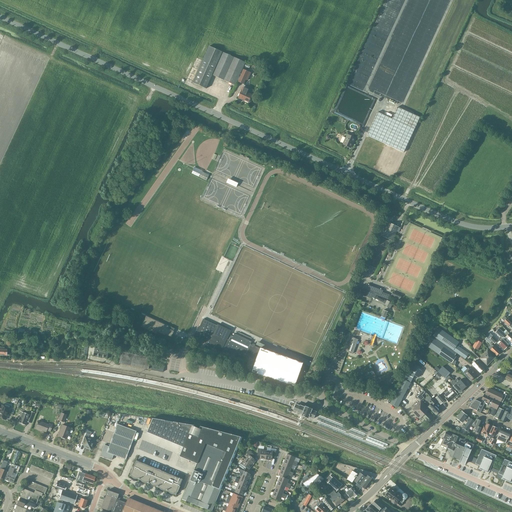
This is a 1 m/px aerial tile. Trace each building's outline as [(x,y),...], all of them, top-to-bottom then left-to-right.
[(383,36),(388,38),(390,34),(380,29),(379,32),(383,34),(383,36)] [(356,60),(348,80),(366,87),(371,75),(379,57),(382,49),(368,43),(369,41),(384,47),(387,39),(370,32),(358,61),(356,60)] [(234,86),(235,85),(245,62),(229,56),(209,46),(192,83),(206,89),(212,76),(219,79),(234,86)] [(249,72),(243,69),(238,82),(244,85),(249,72)] [(238,98),(248,102),(251,94),(248,93),(249,91),(245,89),(243,88),(241,91),(238,98)] [(367,136),(404,153),(420,118),(398,107),(392,119),(378,112),(367,136)] [(349,147),(351,148),(355,138),(347,135),(343,144),(345,145),(345,146),(348,148),(349,147)] [(228,180),(239,184),(241,180),(230,175),(228,180)] [(389,223),(383,237),(392,241),(399,227),(396,226),(397,225),(392,223),(392,224),(389,223)] [(368,286),(368,287),(364,286),(364,287),(361,286),(359,292),(358,294),(372,299),(372,297),(375,299),(376,296),(388,300),(390,295),(380,292),(381,290),(368,286)] [(391,297),(399,300),(401,296),(393,292),(391,297)] [(375,299),(385,304),(384,306),(390,309),(393,304),(387,301),(386,301),(377,296),(375,299)] [(171,337),(173,334),(174,331),(169,329),(170,327),(146,316),(141,327),(157,334),(158,332),(165,336),(166,335),(171,337)] [(200,327),(199,327),(195,337),(207,343),(206,345),(221,352),(222,349),(231,354),(232,352),(237,355),(238,353),(241,355),(242,353),(256,359),(252,372),(266,377),(265,380),(279,386),(281,382),(295,387),(303,363),(260,348),(260,349),(254,346),(255,345),(253,344),(252,345),(251,344),(252,342),(234,334),(234,336),(230,334),(231,331),(218,325),(218,326),(204,320),(200,327)] [(463,357),(466,352),(457,345),(459,342),(439,328),(433,336),(463,357)] [(497,331),(495,332),(500,337),(502,339),(502,338),(506,342),(507,340),(508,339),(511,343),(511,341),(511,335),(506,330),(503,333),(499,329),(497,331)] [(490,344),(492,342),(494,344),(498,341),(493,336),(490,340),(487,337),(485,340),(490,344)] [(500,337),(498,340),(500,342),(498,344),(504,350),(509,345),(506,342),(502,338),(502,339),(500,337)] [(358,340),(352,338),(348,351),(353,353),(358,340)] [(456,357),(455,356),(457,353),(435,338),(429,347),(452,363),(454,360),(456,357)] [(473,347),(478,350),(482,344),(477,341),(473,347)] [(489,347),(491,350),(497,356),(500,352),(495,346),(494,347),(492,344),(489,347)] [(7,355),(9,355),(9,350),(4,350),(4,347),(0,347),(0,350),(0,349),(0,355),(6,356),(7,355)] [(107,359),(109,350),(95,347),(93,356),(94,356),(94,352),(108,355),(107,359)] [(487,366),(495,357),(488,350),(480,359),(487,366)] [(122,351),(119,363),(148,369),(151,357),(122,351)] [(485,368),(479,362),(477,360),(472,365),(474,367),(480,373),(485,368)] [(151,370),(163,372),(164,365),(152,363),(151,370)] [(418,378),(421,371),(412,366),(411,365),(403,379),(411,383),(414,376),(418,378)] [(445,378),(450,373),(443,366),(438,372),(442,375),(445,378)] [(465,366),(461,370),(464,372),(463,373),(464,374),(470,381),(476,375),(473,372),(473,371),(471,369),(469,370),(468,368),(467,369),(465,366)] [(403,379),(390,404),(398,408),(411,383),(403,379)] [(457,379),(454,381),(463,390),(467,386),(461,379),(459,381),(457,379)] [(452,383),(454,386),(453,386),(459,393),(463,390),(454,381),(452,383)] [(449,403),(458,394),(452,388),(444,396),(446,398),(445,399),(449,403)] [(484,394),(482,400),(486,402),(485,403),(487,404),(487,405),(497,410),(504,395),(489,388),(486,395),(484,394)] [(441,405),(445,402),(439,396),(437,397),(436,399),(441,405)] [(432,399),(429,403),(431,404),(428,407),(437,415),(441,410),(434,404),(436,402),(432,399)] [(480,413),(484,404),(482,403),(482,402),(476,400),(473,402),(472,403),(471,403),(470,405),(469,405),(469,408),(477,412),(477,411),(480,413)] [(422,417),(429,423),(435,417),(428,411),(429,410),(421,401),(414,408),(415,409),(412,411),(420,419),(422,417)] [(307,417),(307,416),(314,419),(317,412),(312,410),(312,409),(305,407),(301,405),(301,406),(296,404),(294,410),(298,412),(298,413),(302,414),(302,415),(307,417)] [(0,418),(5,420),(10,409),(0,405),(0,418)] [(495,417),(500,420),(506,408),(503,407),(502,409),(501,409),(500,408),(495,417)] [(501,420),(506,422),(507,419),(511,421),(511,408),(511,410),(506,408),(501,420)] [(26,426),(27,422),(31,424),(35,414),(31,412),(30,416),(20,412),(19,415),(20,416),(19,419),(17,419),(16,422),(26,426)] [(462,412),(458,418),(463,422),(465,419),(468,421),(463,428),(468,431),(475,421),(462,412)] [(153,419),(147,432),(183,447),(192,427),(153,418),(153,419)] [(479,434),(482,428),(479,427),(482,421),(477,419),(473,426),(475,427),(474,431),(479,434)] [(46,431),(50,432),(53,425),(49,424),(48,426),(38,422),(35,428),(46,432),(46,431)] [(136,431),(118,424),(109,447),(104,445),(100,456),(112,460),(114,455),(126,460),(136,431)] [(485,435),(485,436),(487,437),(492,426),(487,424),(485,427),(484,427),(481,433),(485,435)] [(66,440),(71,429),(62,425),(58,437),(61,438),(61,439),(62,439),(63,438),(66,440)] [(497,428),(492,426),(487,438),(490,439),(491,436),(493,437),(497,428)] [(242,438),(192,427),(183,447),(179,457),(197,464),(182,500),(212,511),(242,438)] [(498,435),(497,438),(496,439),(496,440),(497,439),(506,443),(505,444),(506,444),(506,443),(507,439),(508,440),(510,434),(500,430),(498,435)] [(95,440),(89,438),(90,435),(91,435),(92,432),(87,431),(82,444),(85,445),(84,448),(91,450),(95,440)] [(441,445),(447,447),(447,448),(450,449),(449,451),(451,456),(453,457),(456,459),(456,460),(465,464),(467,460),(468,458),(469,455),(474,444),(459,438),(460,438),(456,436),(457,436),(453,434),(453,435),(446,432),(444,437),(443,439),(444,439),(441,445)] [(260,459),(266,460),(268,451),(264,450),(259,449),(257,456),(261,456),(260,459)] [(484,471),(489,473),(490,470),(491,468),(496,456),(482,449),(477,459),(469,455),(468,458),(467,460),(480,466),(478,470),(481,471),(481,470),(484,471)] [(248,457),(246,459),(253,465),(257,460),(254,458),(256,456),(249,450),(247,453),(248,454),(247,456),(248,457)] [(271,452),(268,451),(266,460),(272,461),(273,458),(275,458),(276,451),(271,450),(271,452)] [(288,454),(285,460),(297,465),(298,463),(294,461),(296,458),(288,454)] [(249,470),(253,465),(246,459),(244,462),(243,462),(240,466),(245,470),(247,468),(249,470)] [(511,462),(505,459),(499,471),(491,468),(490,470),(503,476),(501,480),(504,482),(504,480),(511,483),(511,482),(511,462)] [(285,460),(283,465),(291,468),(293,465),(296,467),(297,465),(285,460)] [(164,491),(165,491),(169,492),(169,493),(170,493),(170,494),(171,494),(172,494),(173,494),(174,494),(176,495),(182,480),(136,461),(130,476),(132,477),(132,478),(133,478),(134,479),(135,479),(136,479),(137,479),(141,481),(142,481),(142,482),(143,482),(144,483),(145,483),(146,483),(160,488),(160,489),(161,489),(161,490),(162,490),(163,491),(164,491)] [(11,464),(7,473),(5,480),(13,483),(16,477),(12,475),(16,466),(14,465),(11,464)] [(283,465),(281,470),(293,475),(294,473),(290,471),(291,468),(283,465)] [(243,473),(241,476),(250,480),(252,474),(240,469),(239,472),(243,473)] [(279,476),(280,476),(287,479),(288,476),(292,477),(293,475),(281,470),(279,476)] [(352,471),(348,479),(348,480),(352,483),(357,474),(352,471)] [(354,481),(358,484),(357,485),(355,486),(357,488),(358,487),(360,489),(362,487),(363,487),(365,489),(372,480),(367,476),(366,477),(364,475),(363,474),(362,474),(361,474),(360,473),(354,481)] [(84,481),(92,484),(95,477),(85,474),(84,476),(82,476),(83,475),(79,474),(76,482),(83,484),(84,481)] [(314,476),(310,477),(309,477),(308,477),(307,479),(308,480),(304,483),(302,484),(303,484),(307,488),(308,489),(311,484),(313,485),(315,481),(319,485),(324,479),(319,475),(318,476),(317,475),(316,474),(314,476)] [(248,485),(250,480),(241,476),(240,479),(237,478),(236,480),(248,485)] [(280,476),(278,481),(290,486),(291,484),(287,483),(288,480),(287,479),(280,476)] [(327,484),(336,491),(341,486),(341,484),(333,477),(333,478),(328,483),(327,484)] [(239,484),(237,487),(246,490),(248,485),(236,480),(235,482),(239,484)] [(57,481),(55,487),(65,490),(67,485),(57,481)] [(278,481),(276,487),(284,490),(285,487),(289,488),(290,486),(278,481)] [(76,482),(75,486),(79,487),(77,493),(88,497),(90,490),(83,488),(84,485),(76,482)] [(243,496),(246,490),(237,487),(233,486),(232,489),(231,491),(243,496)] [(355,496),(358,494),(352,487),(350,489),(349,488),(348,489),(347,487),(346,487),(346,486),(343,489),(346,492),(345,492),(350,498),(354,495),(355,496)] [(284,490),(276,487),(274,492),(286,497),(286,495),(283,493),(284,490)] [(23,489),(20,497),(26,500),(28,496),(37,500),(39,496),(41,497),(43,494),(42,493),(39,492),(36,491),(35,490),(34,493),(23,489)] [(336,506),(344,500),(339,492),(336,494),(335,491),(332,489),(327,493),(329,495),(330,495),(332,497),(331,498),(336,506)] [(394,504),(396,504),(397,504),(401,507),(408,495),(404,493),(402,496),(402,495),(399,493),(396,493),(390,489),(385,495),(391,500),(392,502),(394,504)] [(110,511),(162,511),(128,498),(127,503),(120,500),(120,498),(118,498),(119,494),(108,490),(102,508),(106,510),(110,511)] [(62,491),(59,499),(74,505),(77,496),(62,491)] [(286,497),(274,492),(271,498),(280,501),(281,497),(285,499),(286,497)] [(232,497),(228,495),(228,497),(240,503),(243,497),(233,493),(232,497)] [(309,494),(303,505),(306,506),(312,496),(309,494)] [(335,507),(328,497),(327,497),(326,496),(322,499),(323,502),(325,503),(330,510),(335,507)] [(36,504),(26,500),(20,497),(16,506),(23,508),(26,510),(28,506),(34,508),(36,504)] [(80,501),(78,506),(84,508),(87,500),(77,497),(76,499),(80,501)] [(230,501),(229,504),(238,508),(240,503),(228,497),(227,500),(230,501)] [(379,511),(390,511),(377,500),(376,500),(372,505),(379,511)] [(319,502),(317,504),(319,506),(316,510),(317,511),(326,511),(328,510),(323,505),(322,505),(321,504),(319,502)] [(57,511),(67,511),(69,506),(60,503),(57,511)]
